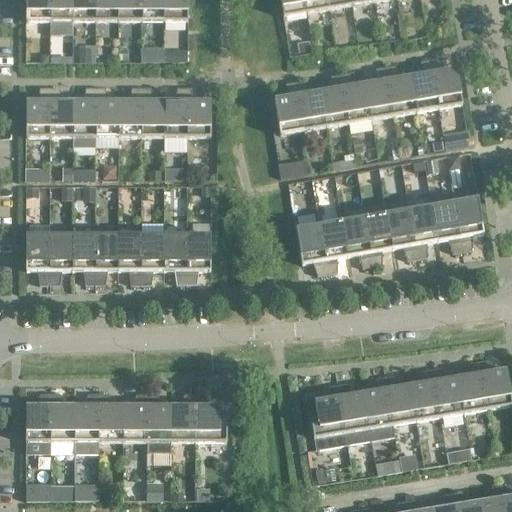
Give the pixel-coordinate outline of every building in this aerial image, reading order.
[(25,0),(25,25),(49,25),(49,0),(25,0)] [(49,0),(49,25),(72,25),(72,0),(49,0)] [(72,0),(72,25),(95,25),(95,0),(72,0)] [(95,0),(95,25),(118,25),(117,0),(95,0)] [(117,0),(118,25),(141,25),(140,0),(117,0)] [(140,0),(141,25),(163,25),(163,0),(140,0)] [(163,0),(163,25),(187,25),(187,0),(163,0)] [(279,0),(283,20),(307,17),(303,0),(279,0)] [(329,13),(326,0),(303,0),(307,17),(329,13)] [(326,0),(329,13),(352,9),(350,0),(326,0)] [(374,5),(373,0),(350,0),(352,9),(374,5)] [(309,45),(297,47),(298,58),(310,56),(309,45)] [(90,51),(78,51),(78,64),(90,64),(90,51)] [(186,53),(175,53),(175,64),(186,64),(186,53)] [(440,61),(430,63),(438,112),(462,108),(456,73),(444,75),(440,61)] [(438,112),(430,63),(420,65),(420,79),(410,80),(416,116),(438,112)] [(395,69),(385,70),(393,120),(416,116),(410,80),(399,82),(395,69)] [(393,120),(385,70),(375,72),(375,86),(365,88),(371,123),(393,120)] [(350,76),(340,78),(348,127),(371,123),(365,88),(354,90),(350,76)] [(348,127),(340,78),(330,80),(330,94),(320,95),(326,131),(348,127)] [(305,84),(295,85),(303,135),(326,131),(320,95),(309,97),(305,84)] [(303,135),(295,85),(285,87),(285,101),(274,103),(280,139),(303,135)] [(37,105),(25,105),(25,141),(49,141),(49,91),(39,91),(37,105)] [(60,91),(49,91),(49,141),(72,141),(72,105),(62,105),(60,91)] [(83,105),(72,105),(72,141),(72,148),(95,148),(95,141),(95,91),(85,91),(83,105)] [(105,91),(95,91),(95,141),(118,141),(118,105),(107,105),(105,91)] [(128,105),(118,105),(118,141),(141,141),(141,91),(130,91),(128,105)] [(151,91),(141,91),(141,141),(163,141),(163,105),(153,105),(151,91)] [(174,105),(163,105),(163,141),(186,141),(186,91),(176,91),(174,105)] [(196,91),(186,91),(186,141),(210,141),(210,105),(198,105),(196,91)] [(466,134),(442,138),(445,154),(469,150),(466,134)] [(360,141),(352,143),(354,157),(362,155),(360,141)] [(443,146),(433,148),(434,156),(444,154),(443,146)] [(398,152),(391,153),(392,163),(399,162),(398,152)] [(345,163),(331,165),(333,173),(355,169),(353,157),(344,158),(345,163)] [(450,170),(462,168),(460,160),(448,162),(450,170)] [(436,164),(426,165),(428,178),(438,177),(436,164)] [(288,165),(278,166),(281,181),(291,180),(288,165)] [(411,168),(402,169),(404,180),(413,179),(411,168)] [(115,170),(102,170),(102,183),(115,183),(115,170)] [(72,171),(61,171),(61,184),(72,184),(72,171)] [(186,171),(174,171),(174,183),(186,183),(186,171)] [(161,173),(149,173),(149,183),(161,183),(161,173)] [(39,191),(28,191),(28,201),(39,201),(39,191)] [(72,191),(61,191),(61,203),(72,203),(72,191)] [(96,191),(83,191),(83,205),(96,205),(96,191)] [(483,237),(477,202),(454,206),(462,255),(474,253),(474,239),(483,237)] [(462,255),(454,206),(431,210),(437,245),(446,244),(450,257),(462,255)] [(437,245),(431,210),(409,213),(417,263),(429,261),(429,246),(437,245)] [(417,263),(409,213),(386,217),(392,253),(401,251),(405,265),(417,263)] [(316,229),(314,217),(296,220),(298,232),(295,232),(298,246),(301,268),(311,266),(315,280),(327,278),(319,228),(316,229)] [(392,253),(386,217),(364,221),(372,270),(384,268),(384,254),(392,253)] [(372,270),(364,221),(341,225),(347,260),(356,259),(360,272),(372,270)] [(347,260),(341,225),(319,228),(327,278),(339,276),(339,261),(347,260)] [(49,289),(49,239),(26,239),(26,275),(37,275),(39,289),(49,289)] [(72,275),(72,239),(49,239),(49,289),(59,289),(62,275),(72,275)] [(95,289),(95,239),(72,239),(72,275),(83,275),(85,289),(95,289)] [(118,275),(118,239),(95,239),(95,289),(105,289),(107,275),(118,275)] [(140,289),(141,239),(118,239),(118,275),(128,275),(130,289),(140,289)] [(163,275),(163,239),(141,239),(140,289),(151,289),(153,275),(163,275)] [(186,289),(186,239),(163,239),(163,275),(174,275),(176,289),(186,289)] [(210,275),(210,239),(186,239),(186,289),(196,289),(198,275),(210,275)] [(488,364),(479,365),(487,413),(511,409),(506,373),(490,376),(488,364)] [(487,413),(479,365),(470,367),(472,379),(457,381),(463,417),(487,413)] [(441,371),(432,373),(440,421),(463,417),(457,381),(443,384),(441,371)] [(440,421),(432,373),(422,375),(424,387),(410,389),(416,425),(440,421)] [(394,379),(384,381),(392,429),(416,425),(410,389),(396,392),(394,379)] [(394,440),(392,429),(384,381),(375,382),(375,383),(377,395),(363,397),(371,444),(394,440)] [(346,387),(337,389),(347,448),(371,444),(363,397),(348,399),(346,387)] [(347,448),(337,389),(328,390),(330,403),(314,405),(317,422),(310,423),(315,454),(347,448)] [(41,410),(25,410),(25,446),(50,446),(50,397),(41,397),(41,410)] [(60,397),(50,397),(50,446),(74,446),(74,410),(60,410),(60,397)] [(89,410),(74,410),(74,446),(74,458),(98,458),(98,446),(98,397),(89,397),(89,410)] [(108,397),(98,397),(98,446),(122,446),(122,410),(108,410),(108,397)] [(137,410),(122,410),(122,446),(147,446),(146,397),(137,397),(137,410)] [(156,397),(146,397),(147,446),(147,456),(170,456),(170,446),(170,410),(156,410),(156,397)] [(185,410),(170,410),(170,446),(194,446),(194,397),(185,397),(185,410)] [(204,397),(194,397),(194,446),(226,446),(226,427),(220,427),(220,410),(204,410),(204,397)] [(455,455),(446,456),(448,466),(456,465),(455,455)] [(323,473),(312,475),(314,487),(325,485),(323,473)] [(163,484),(147,484),(147,503),(163,503),(163,484)] [(50,486),(42,486),(42,503),(50,503),(50,486)] [(98,488),(74,488),(74,504),(98,504),(98,488)] [(509,488),(500,489),(503,511),(511,511),(511,499),(511,500),(509,488)] [(138,489),(123,489),(123,503),(138,503),(138,489)] [(503,511),(500,489),(490,491),(493,503),(478,506),(479,511),(503,511)] [(71,491),(54,491),(54,502),(71,502),(71,491)] [(208,493),(195,493),(195,503),(208,503),(208,493)] [(183,495),(172,495),(172,503),(183,503),(183,495)] [(462,496),(452,497),(454,511),(479,511),(478,506),(464,508),(462,496)] [(454,511),(452,497),(443,499),(445,511),(439,511),(454,511)]
